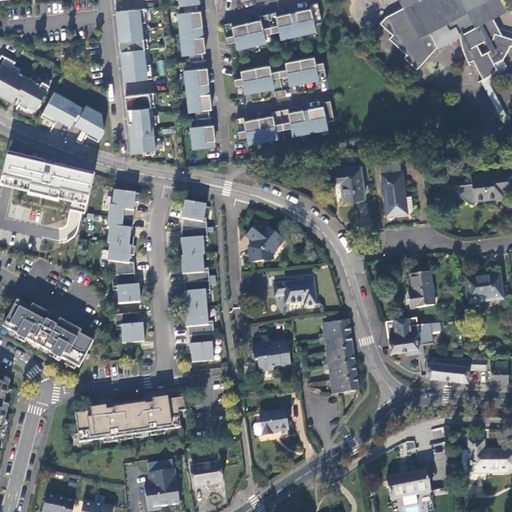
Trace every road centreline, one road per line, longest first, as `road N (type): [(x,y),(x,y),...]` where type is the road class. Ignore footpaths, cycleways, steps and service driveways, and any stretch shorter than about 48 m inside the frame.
road 1 (secondary): [(165,177),(267,199),(322,231),(342,258),(399,406)]
road 2 (residential): [(165,177),(154,247),(165,379),(42,391)]
road 3 (tertiary): [(399,406),(245,511)]
road 4 (secondary): [(0,120),(94,161),(165,177)]
road 5 (residential): [(120,141),(104,0)]
road 6 (residential): [(8,511),(42,391)]
